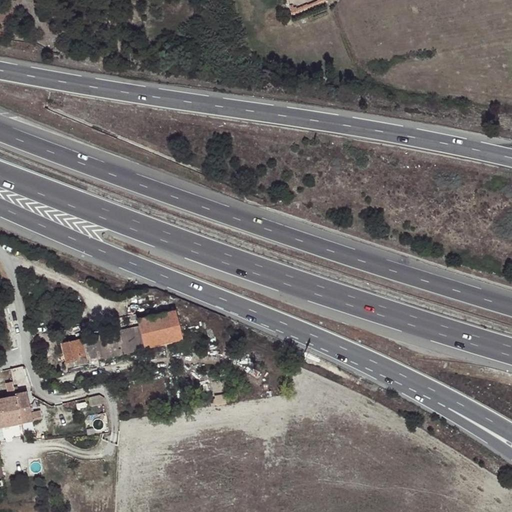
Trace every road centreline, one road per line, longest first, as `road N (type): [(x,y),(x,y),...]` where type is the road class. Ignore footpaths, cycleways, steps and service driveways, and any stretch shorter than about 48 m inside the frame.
road 1 (motorway): [(0,173),(227,258),(511,350)]
road 2 (motorway): [(511,305),(0,129)]
road 3 (motorway): [(511,159),(0,69)]
road 4 (motorway): [(0,205),(314,336)]
road 5 (unclassified): [(0,251),(38,391),(61,400),(108,395),(110,443)]
road 6 (motorway): [(314,336),(511,451)]
road 7 (motorway): [(314,336),(511,432)]
